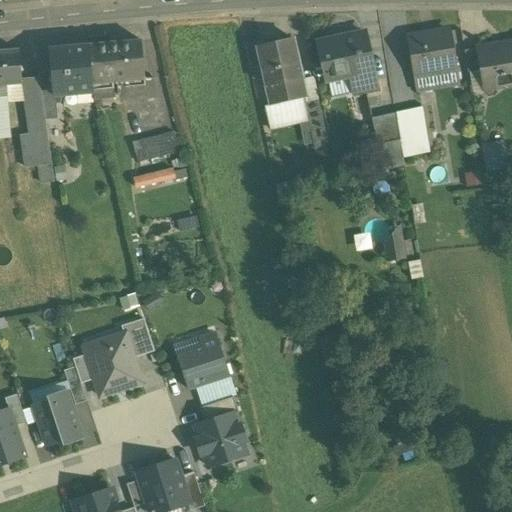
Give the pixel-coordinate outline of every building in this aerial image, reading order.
[(448,32),(409,39),(415,76),(455,69),(448,32)] [(364,35),(318,45),(326,82),(349,76),(354,94),(377,89),(364,35)] [(292,40),(257,47),(262,67),(269,101),(279,98),(280,104),(303,99),(305,98),(292,40)] [(141,42),(88,46),(92,86),(113,84),(144,81),(141,42)] [(511,42),(476,49),(479,73),(483,92),(511,86),(511,42)] [(256,44),(245,46),(250,70),(262,67),(257,47),(256,44)] [(88,46),(48,50),(51,78),(52,96),(55,96),(92,93),(92,86),(88,46)] [(476,49),(464,51),(468,75),(479,73),(476,49)] [(19,52),(0,53),(0,85),(4,85),(22,84),(21,83),(19,52)] [(52,96),(51,78),(38,79),(39,82),(43,108),(45,121),(58,120),(55,96),(52,96)] [(39,82),(21,83),(22,84),(26,110),(43,108),(39,82)] [(113,84),(92,86),(92,93),(93,92),(95,100),(114,99),(113,84)] [(279,98),(269,101),(270,106),(271,106),(280,104),(279,98)] [(280,104),(271,106),(270,106),(264,107),(270,130),(308,121),(304,105),(303,99),(280,104)] [(318,102),(304,105),(308,121),(311,132),(324,129),(318,102)] [(43,108),(26,110),(30,135),(47,133),(45,121),(43,108)] [(422,108),(395,114),(400,141),(426,136),(426,135),(422,108)] [(395,114),(371,119),(377,146),(400,141),(395,114)] [(30,135),(21,137),(26,169),(39,167),(52,165),(47,133),(30,135)] [(174,134),(133,144),(138,163),(179,153),(174,134)] [(426,136),(400,141),(402,157),(428,151),(426,136)] [(52,165),(39,167),(41,184),(54,182),(52,165)] [(173,171),(133,181),(135,189),(175,179),(173,171)] [(367,225),(368,233),(352,235),(355,253),(372,250),(374,264),(417,257),(413,238),(402,239),(399,220),(367,225)] [(144,320),(122,327),(124,334),(125,333),(134,359),(154,353),(144,320)] [(124,334),(84,346),(87,356),(95,381),(100,398),(142,384),(134,359),(125,333),(124,334)] [(201,348),(177,356),(188,389),(195,387),(230,376),(217,337),(199,342),(201,348)] [(87,356),(74,360),(76,368),(81,385),(95,381),(87,356)] [(76,368),(63,372),(69,391),(74,407),(87,403),(81,385),(76,368)] [(230,376),(195,387),(202,408),(233,397),(236,397),(230,376)] [(69,391),(32,402),(48,451),(84,439),(74,407),(69,391)] [(17,396),(4,400),(7,411),(10,410),(15,427),(25,424),(17,396)] [(202,408),(199,409),(204,424),(233,415),(233,416),(238,414),(233,397),(202,408)] [(10,410),(7,411),(0,413),(0,466),(25,459),(15,427),(10,410)] [(237,427),(233,416),(233,415),(204,424),(195,427),(199,440),(196,441),(201,456),(204,455),(208,468),(246,455),(242,443),(244,442),(239,427),(237,427)] [(147,504),(149,511),(166,511),(188,505),(189,504),(180,477),(175,461),(137,474),(139,481),(147,504)] [(194,473),(180,477),(189,504),(188,505),(190,511),(205,507),(194,473)] [(134,508),(147,504),(139,481),(126,485),(134,508)] [(118,511),(112,492),(74,504),(76,511),(118,511)]
